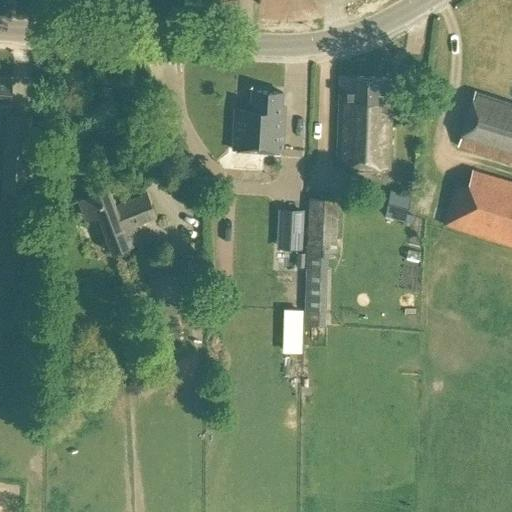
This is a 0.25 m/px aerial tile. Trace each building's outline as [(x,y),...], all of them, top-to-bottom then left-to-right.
[(340,75),(336,167),(389,170),(392,101),(389,101),(390,78),(340,75)] [(0,105),(9,106),(10,86),(10,77),(0,76),(0,105)] [(281,91),(250,90),(249,111),(234,110),(232,149),(281,151),(283,112),(280,112),(281,91)] [(511,104),(473,92),(457,146),(511,162),(511,104)] [(399,102),(399,117),(412,118),(412,102),(399,102)] [(5,125),(1,192),(26,193),(30,126),(5,125)] [(511,247),(511,181),(470,169),(465,187),(455,184),(442,226),(511,247)] [(113,205),(107,188),(76,199),(84,221),(96,216),(109,253),(140,242),(135,227),(156,219),(147,193),(113,205)] [(390,190),(384,217),(404,221),(410,195),(390,190)] [(308,197),(306,256),(335,256),(336,198),(308,197)] [(278,208),(277,235),(289,236),(288,246),(301,247),(301,236),(302,209),(278,208)] [(184,252),(144,266),(152,289),(192,275),(191,273),(205,267),(198,248),(184,253),(184,252)] [(296,253),(295,266),(304,267),(305,253),(296,253)] [(302,335),(283,335),(283,352),(302,352),(302,335)] [(194,409),(206,409),(206,386),(195,385),(194,409)]
